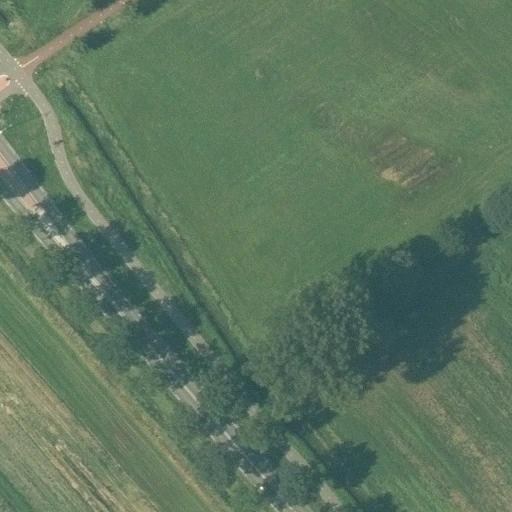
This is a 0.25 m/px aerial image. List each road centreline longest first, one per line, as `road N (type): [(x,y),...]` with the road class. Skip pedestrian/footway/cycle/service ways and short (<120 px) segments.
road 1 (secondary): [(294,511),(101,291)]
road 2 (secondary): [(101,291),(0,145)]
road 3 (secondary): [(0,183),(101,291)]
